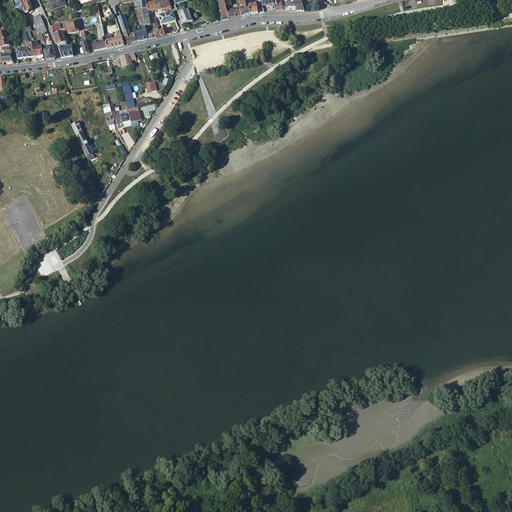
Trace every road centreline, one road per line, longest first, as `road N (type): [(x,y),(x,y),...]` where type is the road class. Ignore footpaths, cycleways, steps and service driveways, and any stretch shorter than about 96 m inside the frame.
road 1 (residential): [(62,263),(83,248),(95,213),(186,69),(182,36)]
road 2 (residential): [(182,36),(376,0)]
road 3 (residential): [(60,64),(182,36)]
